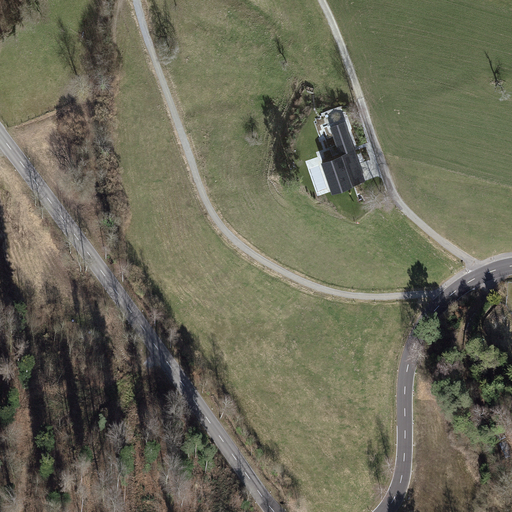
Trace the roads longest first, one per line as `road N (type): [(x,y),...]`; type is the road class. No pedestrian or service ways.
road 1 (track): [(136,0),(207,207),(233,243),(310,286),(446,300)]
road 2 (tertiary): [(0,135),(277,511)]
road 3 (tertiary): [(387,511),(404,469),(405,392),(418,339),(446,300),(485,274)]
road 4 (residential): [(366,120),(397,201),(485,274)]
road 5 (track): [(366,120),(320,0)]
